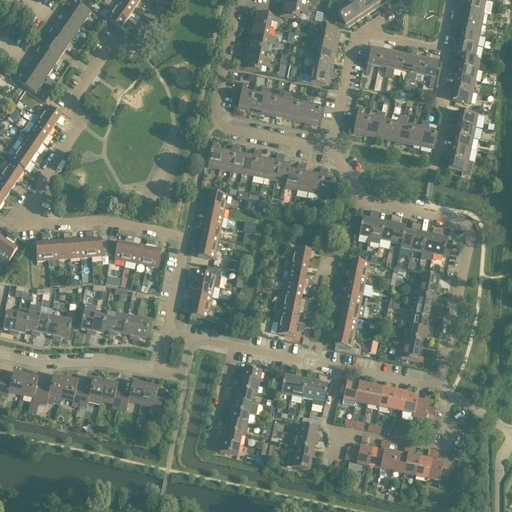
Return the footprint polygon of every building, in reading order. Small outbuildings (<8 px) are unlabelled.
[(87,37),(91,31),(83,25),(90,15),(69,0),(68,0),(64,5),(73,11),(57,34),(48,29),(46,33),(54,38),(44,53),(36,48),(33,52),(41,57),(25,81),(17,75),(13,81),(35,96),(42,85),(51,91),(55,85),(47,79),(52,71),(55,73),(58,69),(55,67),(70,44),(74,46),(77,42),(73,40),(79,32),(87,37)] [(120,0),(118,3),(133,13),(139,4),(133,0),(120,0)] [(282,0),(281,6),(300,10),(300,6),(301,0),(282,0)] [(357,0),(355,1),(366,17),(375,10),(368,0),(357,0)] [(368,0),(375,10),(385,4),(382,0),(368,0)] [(467,0),(465,0),(465,3),(467,4),(465,11),(484,15),(490,16),(492,5),(486,4),(467,0)] [(341,11),(336,14),(346,30),(356,23),(346,8),(345,6),(341,1),(337,4),(340,9),(341,11)] [(349,5),(346,8),(356,23),(366,17),(355,1),(349,5)] [(112,12),(126,21),(133,13),(118,3),(112,12)] [(281,6),(279,18),(297,21),(299,14),(300,10),(281,6)] [(464,19),(463,22),(481,26),(483,16),(484,15),(465,11),(464,19)] [(120,31),(126,21),(112,12),(106,21),(112,25),(120,31)] [(253,14),(251,26),(269,30),(271,22),(271,18),(253,14)] [(462,26),(461,33),(479,37),(481,26),(463,22),(462,26)] [(251,26),(248,37),(267,41),(267,37),(269,30),(251,26)] [(321,33),(319,40),(337,44),(340,32),(322,28),(321,33)] [(457,40),(457,44),(459,45),(477,48),(479,37),(461,33),(459,41),(457,40)] [(248,37),(246,48),(264,52),(266,45),(267,41),(248,37)] [(318,47),(317,51),(335,55),(336,51),(337,44),(319,40),(318,47)] [(457,44),(456,48),(458,49),(456,56),(461,57),(474,60),(475,59),(477,48),(459,45),(457,44)] [(246,48),(244,59),(262,63),(263,59),(264,52),(246,48)] [(371,48),(367,66),(371,67),(378,68),(382,50),(371,48)] [(382,50),(378,68),(386,70),(390,71),(393,53),(382,50)] [(316,55),(315,62),(333,66),(335,55),(317,51),(316,55)] [(393,53),(390,71),(393,72),(401,73),(404,55),(393,53)] [(404,55),(401,73),(408,75),(412,75),(416,57),(404,55)] [(416,57),(412,75),(416,76),(423,78),(427,60),(416,57)] [(459,64),(459,68),(477,72),(479,60),(475,59),(474,60),(461,57),(459,64)] [(244,59),(241,71),(242,71),(260,75),(261,67),(262,63),(244,59)] [(427,60),(423,78),(430,79),(435,80),(438,62),(427,60)] [(313,70),(312,73),(330,77),(333,66),(315,62),(313,70)] [(458,72),(456,79),(457,79),(475,83),(477,72),(459,68),(458,72)] [(289,69),(286,80),(294,82),(297,70),(289,69)] [(304,72),(303,76),(311,77),(310,85),(328,89),(330,77),(312,73),(311,73),(304,72)] [(455,87),(454,90),(472,94),(475,83),(457,79),(456,79),(455,87)] [(453,94),(452,102),(470,106),(472,94),(454,90),(453,94)] [(241,93),(237,111),(249,113),(253,95),(245,93),(241,93)] [(253,95),(249,113),(260,116),(264,97),(260,96),(253,95)] [(264,97),(260,116),(271,118),(275,100),(268,98),(264,97)] [(10,109),(12,106),(3,100),(0,103),(0,104),(9,111),(10,109)] [(275,100),(271,118),(282,120),(286,102),(275,100)] [(286,102),(282,120),(293,122),(297,104),(290,103),(286,102)] [(297,104),(293,122),(305,125),(308,107),(304,106),(297,104)] [(308,107),(305,125),(316,127),(316,126),(320,109),(312,107),(308,107)] [(40,117),(55,127),(61,118),(46,108),(40,117)] [(458,118),(457,125),(475,129),(477,117),(473,116),(473,112),(465,110),(464,115),(459,114),(458,118)] [(8,118),(14,122),(18,116),(13,112),(8,118)] [(34,126),(48,136),(55,127),(40,117),(34,126)] [(356,117),(353,135),(364,137),(368,119),(361,117),(356,117)] [(387,142),(398,144),(401,126),(402,124),(403,118),(399,117),(399,119),(391,118),(390,124),(387,142)] [(368,119),(364,137),(375,139),(379,121),(375,120),(368,119)] [(375,139),(387,142),(390,124),(383,122),(379,121),(375,139)] [(455,133),(454,136),(473,140),(475,129),(457,125),(455,133)] [(28,135),(42,145),(48,136),(34,126),(28,135)] [(398,144),(409,146),(413,128),(405,127),(401,126),(398,144)] [(409,146),(420,149),(424,131),(420,130),(413,128),(409,146)] [(420,149),(431,151),(435,133),(427,131),(424,131),(420,149)] [(22,144),(36,154),(42,145),(28,135),(22,144)] [(454,140),(452,148),(470,151),(473,140),(454,136),(454,140)] [(16,153),(30,163),(36,154),(22,144),(16,153)] [(451,155),(450,159),(468,162),(471,163),(473,163),(475,152),(470,151),(452,148),(451,155)] [(211,151),(207,169),(219,171),(223,153),(215,151),(211,151)] [(30,163),(16,153),(10,162),(24,172),(30,163)] [(223,153),(219,171),(230,173),(234,155),(230,154),(223,153)] [(234,155),(230,173),(241,176),(245,158),(238,156),(234,155)] [(245,158),(241,176),(252,178),(256,160),(257,158),(253,157),(252,159),(245,158)] [(448,170),(447,170),(461,173),(461,178),(470,180),(473,164),(471,164),(471,163),(468,162),(450,159),(450,160),(449,163),(448,170)] [(256,160),(252,178),(264,180),(267,162),(260,161),(256,160)] [(264,180),(262,186),(267,187),(268,181),(275,183),(278,164),(274,164),(267,162),(264,180)] [(1,173),(16,183),(22,173),(7,164),(1,173)] [(278,164),(275,183),(285,185),(286,185),(289,172),(289,171),(290,167),(282,165),(278,164)] [(285,185),(285,190),(296,192),(300,174),(296,173),(289,171),(289,172),(286,185),(285,185)] [(0,175),(0,185),(10,192),(16,183),(1,173),(0,175)] [(300,174),(296,192),(307,194),(311,176),(304,175),(300,174)] [(311,176),(307,194),(318,197),(322,178),(318,178),(311,176)] [(322,178),(318,197),(330,199),(334,181),(326,179),(322,178)] [(0,198),(4,201),(10,192),(0,185),(0,198)] [(208,205),(225,208),(227,198),(210,194),(208,205)] [(208,205),(206,216),(223,219),(225,208),(208,205)] [(368,247),(375,214),(370,213),(369,221),(362,220),(358,237),(368,239),(366,247),(368,247)] [(375,214),(368,247),(369,247),(371,240),(380,242),(383,224),(377,223),(379,214),(375,214)] [(204,226),(221,230),(223,219),(206,216),(204,226)] [(383,224),(380,242),(390,244),(396,218),(392,217),(390,226),(383,224)] [(396,218),(390,244),(400,246),(400,250),(404,229),(398,227),(400,219),(396,218)] [(247,234),(254,235),(256,226),(249,225),(247,234)] [(404,229),(400,250),(409,252),(408,256),(410,256),(416,226),(412,225),(410,233),(404,232),(405,229),(404,229)] [(201,237),(218,240),(221,230),(204,226),(201,237)] [(416,226),(410,256),(411,256),(412,252),(421,254),(425,236),(419,235),(420,226),(416,226)] [(425,236),(421,254),(432,256),(437,230),(433,229),(431,238),(425,236)] [(437,230),(432,256),(443,258),(447,241),(440,239),(442,231),(437,230)] [(199,247),(216,251),(218,240),(201,237),(199,247)] [(89,242),(91,259),(108,258),(107,241),(101,242),(101,241),(89,242)] [(79,243),(80,260),(91,259),(89,242),(79,243)] [(57,244),(58,261),(69,261),(68,243),(57,244)] [(68,243),(69,261),(80,260),(79,243),(68,243)] [(7,244),(0,255),(0,260),(7,265),(17,251),(7,244)] [(46,245),(48,262),(58,261),(57,244),(46,245)] [(114,261),(125,263),(128,246),(117,244),(114,261)] [(48,262),(46,245),(35,246),(36,263),(48,262)] [(128,246),(125,263),(135,265),(139,248),(128,246)] [(216,251),(199,247),(197,258),(214,262),(216,251)] [(139,248),(135,265),(146,268),(149,251),(145,250),(139,248)] [(287,259),(287,260),(308,264),(310,253),(293,250),(291,260),(287,259)] [(149,251),(146,268),(157,270),(160,253),(155,252),(149,251)] [(287,260),(286,261),(291,262),(289,271),(306,275),(308,264),(287,260)] [(349,273),(366,276),(369,265),(352,262),(349,273)] [(228,271),(237,272),(238,264),(229,263),(228,271)] [(407,270),(408,271),(414,272),(415,265),(408,263),(407,270)] [(207,269),(206,276),(199,275),(197,281),(195,281),(194,285),(213,289),(218,290),(221,278),(220,277),(221,272),(207,269)] [(282,281),(304,285),(306,275),(289,271),(287,281),(282,280),(282,281)] [(347,283),(364,287),(366,276),(349,273),(347,283)] [(440,287),(437,286),(439,279),(421,276),(415,275),(413,286),(419,287),(439,291),(440,287)] [(285,292),(302,296),(304,285),(282,281),(282,282),(286,283),(285,292)] [(345,294),(362,297),(364,287),(347,283),(345,294)] [(194,285),(193,289),(193,290),(196,290),(194,296),(211,300),(213,289),(194,285)] [(419,287),(418,292),(413,291),(411,292),(410,296),(434,301),(435,295),(438,295),(439,291),(419,287)] [(278,302),(299,306),(302,296),(285,292),(283,303),(278,302)] [(105,303),(106,295),(99,293),(97,301),(105,303)] [(343,304),(360,308),(362,297),(345,294),(343,304)] [(192,307),(209,310),(211,300),(194,296),(192,307)] [(407,306),(434,312),(435,308),(433,307),(434,301),(410,296),(410,298),(408,299),(407,306)] [(280,314),(297,317),(299,306),(278,302),(278,303),(282,304),(280,314)] [(341,315),(358,318),(363,319),(365,309),(360,308),(343,304),(341,315)] [(414,309),(412,319),(430,322),(431,316),(434,316),(434,312),(407,306),(407,307),(414,309)] [(209,310),(192,307),(190,318),(207,321),(209,310)] [(9,335),(13,336),(17,316),(6,313),(3,331),(9,332),(9,335)] [(90,336),(91,332),(94,315),(83,313),(80,331),(87,332),(86,335),(90,336)] [(94,315),(91,332),(90,336),(95,337),(95,334),(102,335),(103,332),(102,332),(105,318),(104,317),(105,314),(100,313),(99,316),(94,315)] [(274,323),(295,328),(297,317),(280,314),(275,313),(273,323),(274,323)] [(25,332),(25,336),(25,332),(31,333),(31,336),(35,337),(39,316),(28,314),(27,317),(28,318),(25,332)] [(105,314),(104,317),(105,318),(102,332),(103,332),(102,335),(103,332),(109,333),(108,336),(112,337),(116,316),(105,314)] [(358,318),(341,315),(339,325),(356,329),(358,318)] [(17,316),(13,336),(17,337),(18,334),(25,336),(25,332),(28,318),(27,317),(27,318),(17,316)] [(39,316),(35,337),(39,338),(40,335),(46,336),(50,319),(39,316)] [(123,336),(127,318),(116,316),(112,337),(116,337),(117,335),(123,336)] [(412,319),(407,317),(405,328),(410,329),(430,333),(431,329),(428,329),(430,322),(412,319)] [(127,318),(123,336),(130,337),(129,340),(133,341),(134,337),(137,321),(127,318)] [(60,321),(50,319),(46,336),(52,338),(52,340),(56,341),(57,338),(60,321)] [(137,321),(134,337),(133,341),(138,342),(138,339),(145,341),(145,338),(150,339),(153,321),(143,319),(143,322),(137,321)] [(60,321),(57,338),(56,341),(60,342),(61,339),(72,342),(75,324),(60,321)] [(295,328),(274,323),(274,324),(278,325),(276,335),(293,339),(295,328)] [(336,336),(353,339),(356,329),(339,325),(336,336)] [(404,339),(425,343),(427,337),(429,338),(430,333),(410,329),(408,339),(404,338),(404,339)] [(353,339),(336,336),(334,347),(351,350),(353,339)] [(397,348),(422,354),(423,350),(421,349),(422,343),(425,344),(425,343),(404,339),(402,349),(397,348)] [(375,357),(378,344),(371,343),(369,355),(375,357)] [(417,364),(419,357),(421,358),(422,354),(397,348),(397,349),(395,350),(395,352),(395,354),(395,356),(394,363),(406,366),(406,362),(417,364)] [(414,376),(415,369),(402,368),(401,375),(414,376)] [(239,376),(239,380),(259,384),(261,373),(243,370),(242,377),(239,376)] [(11,383),(4,382),(1,395),(8,397),(9,394),(21,397),(25,377),(13,374),(11,383)] [(38,380),(25,377),(21,397),(33,400),(32,403),(39,405),(42,391),(36,389),(38,380)] [(48,397),(60,400),(65,380),(52,377),(49,392),(42,391),(39,405),(46,406),(48,397)] [(280,395),(291,398),(295,377),(291,377),(290,379),(283,378),(280,395)] [(295,377),(291,398),(302,400),(305,382),(299,381),(299,378),(295,377)] [(77,412),(79,408),(82,394),(75,392),(78,383),(65,380),(60,400),(72,403),(72,406),(70,411),(77,412)] [(89,395),(82,394),(79,408),(86,409),(87,404),(99,407),(100,403),(105,383),(92,380),(89,395)] [(253,394),(253,395),(257,396),(259,384),(239,380),(238,385),(240,385),(239,391),(253,394)] [(305,382),(302,400),(312,402),(316,382),(312,381),(312,383),(305,382)] [(321,383),(316,382),(312,402),(323,404),(327,387),(327,386),(320,385),(321,383)] [(111,409),(118,411),(122,397),(115,395),(118,386),(105,383),(100,403),(112,406),(111,409)] [(128,403),(140,406),(144,386),(132,383),(128,398),(122,397),(118,411),(126,413),(128,403)] [(353,409),(354,403),(355,403),(358,387),(346,384),(342,406),(353,409)] [(144,386),(140,406),(152,409),(151,412),(159,414),(162,400),(155,399),(157,389),(144,386)] [(358,387),(355,403),(367,406),(370,389),(358,387)] [(370,389),(367,406),(378,408),(382,392),(370,389)] [(239,391),(236,390),(234,397),(232,397),(231,401),(251,405),(253,395),(253,394),(239,391)] [(382,392),(378,408),(390,410),(393,394),(382,392)] [(393,394),(390,410),(402,413),(405,396),(393,394)] [(417,399),(405,396),(402,413),(413,415),(412,420),(413,420),(413,421),(416,424),(420,425),(424,423),(424,422),(425,423),(426,416),(432,417),(433,410),(428,409),(429,402),(417,400),(417,399)] [(231,412),(249,416),(256,417),(258,406),(251,405),(231,401),(230,405),(233,406),(231,412)] [(226,422),(247,426),(249,416),(231,412),(230,418),(227,418),(226,422)] [(345,421),(343,427),(350,429),(352,417),(351,423),(345,421)] [(350,429),(356,430),(362,431),(363,425),(357,424),(358,419),(352,417),(350,429)] [(241,436),(245,437),(247,426),(226,422),(226,426),(228,427),(227,432),(224,432),(227,432),(227,433),(241,436)] [(300,426),(298,437),(318,441),(319,437),(316,437),(317,430),(300,426)] [(407,430),(399,428),(397,439),(405,440),(406,434),(407,430)] [(219,442),(239,446),(241,437),(245,437),(241,436),(227,433),(227,432),(224,432),(222,439),(220,438),(219,442)] [(295,448),(313,451),(314,445),(317,445),(318,441),(298,437),(295,448)] [(237,458),(239,446),(219,442),(218,447),(221,447),(219,454),(237,458)] [(293,458),(314,462),(314,458),(312,458),(313,451),(295,448),(293,458)] [(346,455),(358,458),(359,451),(347,449),(346,455)] [(359,451),(358,458),(356,464),(356,466),(348,464),(347,475),(347,474),(361,473),(362,467),(368,468),(371,452),(359,449),(359,451)] [(371,452),(368,468),(379,470),(378,477),(379,477),(383,454),(371,452)] [(383,454),(379,477),(384,478),(387,472),(392,473),(395,456),(383,454)] [(356,464),(358,458),(346,455),(345,461),(356,464)] [(403,479),(403,475),(407,459),(395,456),(392,473),(391,476),(393,476),(392,480),(400,481),(401,478),(403,479)] [(286,468),(291,469),(309,473),(310,466),(313,467),(314,462),(293,458),(293,459),(288,458),(286,468)] [(407,459),(403,475),(415,478),(418,461),(407,459)] [(418,461),(415,478),(427,480),(430,464),(418,461)] [(430,464),(427,480),(439,482),(442,466),(430,464)]
